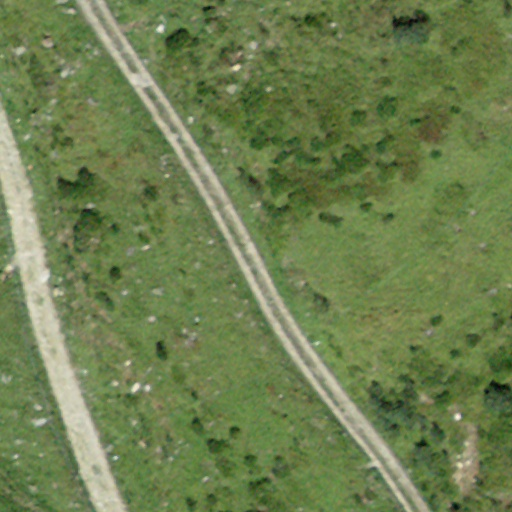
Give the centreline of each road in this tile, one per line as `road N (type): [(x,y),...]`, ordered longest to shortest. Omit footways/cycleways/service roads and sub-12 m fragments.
road 1 (track): [(414,511),(309,367),(89,0)]
road 2 (track): [(0,136),(39,301),(112,511)]
